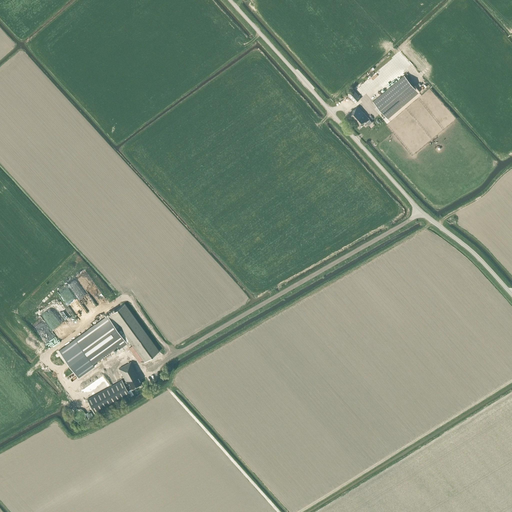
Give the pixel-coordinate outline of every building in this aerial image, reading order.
[(387,119),(403,106),(419,92),(404,75),(373,101),(387,119)] [(355,103),(360,98),(352,89),(347,94),(355,103)] [(372,122),(369,119),(357,106),(346,116),(354,124),(354,123),(359,128),(366,122),(369,125),(372,122)] [(68,305),(75,315),(86,308),(89,314),(92,311),(88,306),(89,304),(94,307),(91,303),(93,301),(83,286),(78,283),(76,284),(76,283),(72,281),(68,283),(75,294),(76,294),(78,296),(76,297),(70,287),(68,288),(62,296),(64,298),(68,301),(70,303),(68,305)] [(144,362),(159,351),(124,303),(109,314),(144,362)] [(75,339),(92,364),(116,347),(117,349),(126,343),(107,316),(75,339)] [(139,379),(137,376),(138,376),(130,362),(119,369),(126,382),(123,383),(121,380),(86,399),(94,413),(129,394),(125,387),(128,385),(130,390),(142,383),(140,379),(139,379)]
